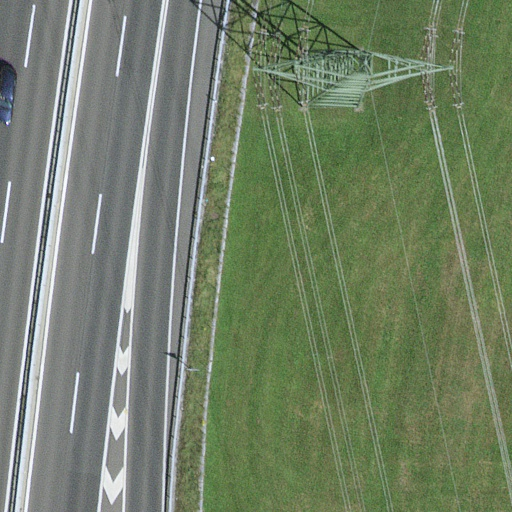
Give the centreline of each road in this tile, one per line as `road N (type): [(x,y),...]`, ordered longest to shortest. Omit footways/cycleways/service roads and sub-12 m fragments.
road 1 (motorway): [(62,511),(128,0)]
road 2 (motorway): [(144,511),(161,195),(185,0)]
road 3 (motorway): [(35,0),(0,269)]
